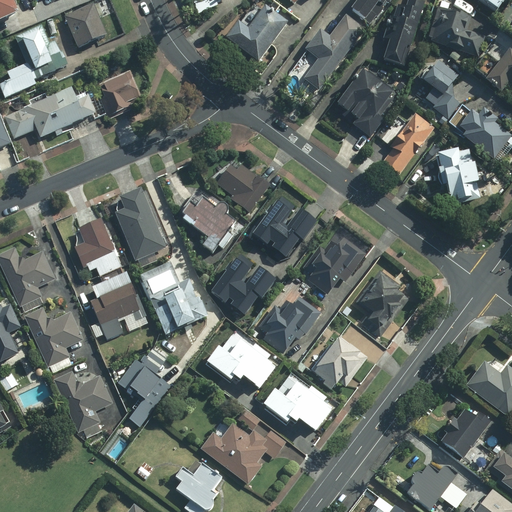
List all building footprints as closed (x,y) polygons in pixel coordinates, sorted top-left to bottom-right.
[(22,0),(0,0),(0,22),(27,11),(22,0)] [(221,0),(186,0),(195,18),(217,9),(214,3),(221,0)] [(388,0),(354,0),(344,14),(368,30),(388,0)] [(401,0),(397,10),(394,9),(381,43),(386,45),(379,64),(397,71),(420,6),(404,0),(401,0)] [(470,0),(496,16),(505,0),(470,0)] [(100,4),(70,17),(84,48),(114,35),(100,4)] [(483,39),(465,34),(469,19),(435,9),(426,44),(478,58),(483,39)] [(232,26),(221,42),(256,66),(283,27),(260,11),(244,34),(232,26)] [(340,21),(326,42),(316,35),(302,55),(315,64),(302,82),(318,93),(359,34),(340,21)] [(10,72),(14,81),(2,86),(8,98),(45,82),(43,78),(63,69),(72,66),(61,40),(55,43),(47,25),(19,37),(30,63),(10,72)] [(496,95),(505,83),(511,88),(511,59),(505,54),(482,85),(496,95)] [(455,78),(436,63),(419,86),(429,94),(423,102),(448,120),(457,108),(441,96),(455,78)] [(135,73),(104,85),(110,98),(104,100),(111,117),(134,107),(132,103),(145,98),(135,73)] [(379,124),(372,120),(388,98),(357,77),(333,112),(354,127),(353,129),(368,140),(379,124)] [(18,139),(41,129),(45,138),(101,114),(94,96),(84,101),(78,87),(9,117),(18,139)] [(479,113),(474,119),(468,115),(456,131),(463,136),(459,141),(489,164),(507,141),(500,136),(504,131),(479,113)] [(0,144),(9,141),(0,118),(0,144)] [(431,132),(413,119),(380,165),(386,173),(398,177),(431,132)] [(462,151),(433,159),(447,209),(475,201),(462,151)] [(246,165),(241,170),(234,164),(220,182),(237,194),(234,198),(254,214),(277,184),(263,174),(261,176),(246,165)] [(125,197),(130,209),(120,213),(139,260),(171,247),(147,188),(125,197)] [(280,193),(251,233),(286,258),(300,238),(303,240),(317,220),(301,208),(288,227),(282,223),(296,204),(280,193)] [(210,198),(203,207),(196,202),(185,216),(213,237),(207,246),(218,254),(242,221),(233,215),(236,211),(235,207),(233,204),(228,203),(223,208),(210,198)] [(120,252),(107,219),(83,228),(89,244),(79,248),(86,267),(120,252)] [(306,268),(313,273),(309,278),(335,299),(369,254),(347,238),(341,246),(335,241),(328,251),(323,247),(306,268)] [(42,297),(38,289),(59,279),(46,252),(27,261),(20,247),(0,255),(0,258),(22,306),(42,297)] [(241,252),(212,291),(225,301),(228,297),(232,299),(230,303),(246,314),(260,295),(263,298),(276,279),(259,267),(247,283),(242,279),(255,262),(241,252)] [(153,300),(154,299),(169,333),(213,314),(197,279),(186,284),(178,264),(144,279),(153,300)] [(411,297),(400,289),(403,285),(384,270),(359,304),(374,314),(366,325),(382,337),(411,297)] [(121,319),(148,309),(133,273),(98,287),(102,298),(94,301),(109,340),(126,333),(121,319)] [(279,306),(261,334),(289,353),(300,337),(306,341),(325,312),(303,297),(297,306),(290,301),(284,310),(279,306)] [(28,327),(18,305),(10,309),(9,306),(0,309),(0,350),(5,362),(24,354),(15,332),(28,327)] [(71,358),(67,349),(88,340),(75,313),(55,322),(48,307),(28,317),(51,367),(71,358)] [(264,349),(262,352),(236,331),(212,362),(242,386),(249,376),(263,387),(282,364),(264,349)] [(368,357),(340,335),(313,371),(341,393),(368,357)] [(133,419),(144,427),(174,386),(160,375),(172,359),(156,348),(145,364),(140,360),(122,384),(146,401),(133,419)] [(511,363),(505,372),(488,360),(470,384),(511,416),(511,363)] [(21,385),(13,371),(3,377),(10,391),(21,385)] [(100,421),(96,413),(117,403),(105,376),(85,385),(78,371),(57,380),(81,430),(100,421)] [(304,382),(292,398),(282,390),(270,405),(299,427),(306,418),(319,428),(336,406),(304,382)] [(7,410),(0,395),(0,430),(12,425),(5,411),(7,410)] [(491,424),(468,408),(445,440),(467,457),(491,424)] [(254,436),(236,423),(226,438),(217,432),(205,449),(252,483),(265,465),(261,462),(271,449),(266,446),(270,440),(258,431),(254,436)] [(511,455),(502,448),(486,471),(511,489),(511,455)] [(197,474),(187,467),(181,476),(186,480),(180,488),(210,508),(215,508),(218,505),(219,500),(217,498),(222,492),(217,489),(227,475),(206,461),(197,474)] [(147,463),(138,473),(147,481),(156,470),(147,463)] [(434,509),(443,497),(458,508),(469,492),(454,483),(463,471),(458,467),(454,465),(451,464),(446,466),(444,471),(433,463),(427,471),(425,471),(421,472),(418,475),(417,478),(418,482),(411,492),(434,509)] [(511,511),(511,500),(495,488),(483,504),(479,501),(470,511),(511,511)] [(151,511),(139,503),(131,511),(151,511)] [(372,511),(361,511),(360,511),(359,511),(409,511),(399,503),(392,511),(390,511),(379,503),(372,511)]
